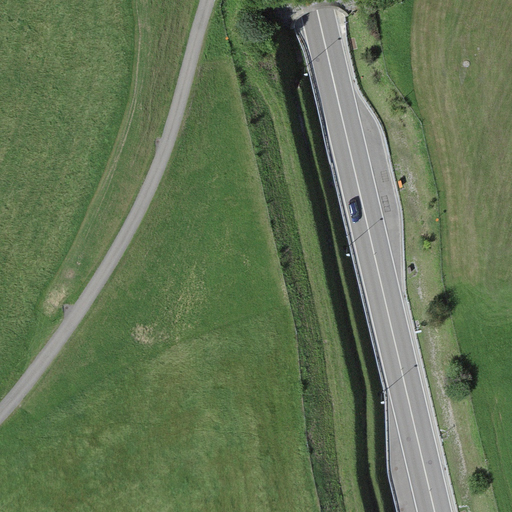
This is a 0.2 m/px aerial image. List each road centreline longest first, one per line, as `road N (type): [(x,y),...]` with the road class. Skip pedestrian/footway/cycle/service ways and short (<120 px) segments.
road 1 (trunk): [(315,0),(435,511)]
road 2 (residential): [(0,421),(124,252),(164,168),(214,0)]
